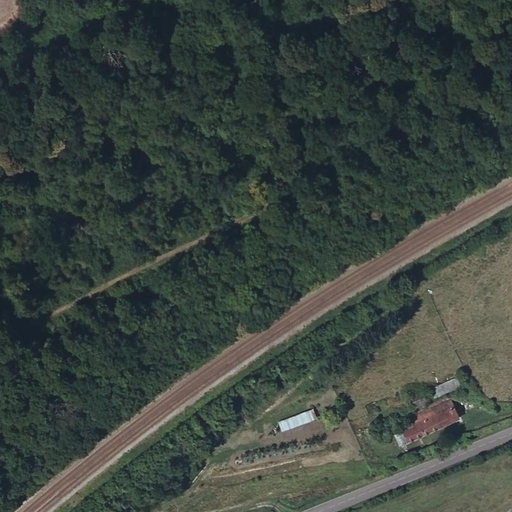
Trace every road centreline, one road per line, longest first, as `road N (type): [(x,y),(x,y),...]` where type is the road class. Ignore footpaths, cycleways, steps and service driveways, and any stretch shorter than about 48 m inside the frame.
road 1 (track): [(510,92),(431,121),(0,343)]
road 2 (tertiary): [(511,432),(317,511)]
